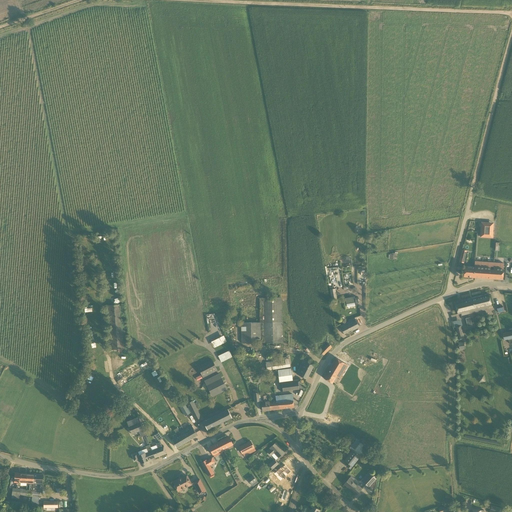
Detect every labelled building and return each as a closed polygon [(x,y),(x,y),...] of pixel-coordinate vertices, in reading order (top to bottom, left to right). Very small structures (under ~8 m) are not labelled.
[(475,267),(474,277),(480,278),(483,278),(484,262),(475,261),(474,267),(475,267)] [(484,262),(483,278),(490,279),(492,279),(493,279),(494,263),(484,262)] [(494,263),(493,279),(498,279),(501,279),(502,280),(503,264),(494,263)] [(464,266),(463,277),(474,277),(475,267),(474,267),(464,266)] [(489,295),(472,299),(475,312),(480,311),(480,307),(486,306),(486,308),(492,307),(489,295)] [(241,343),(282,343),(282,298),(259,298),(260,322),(241,323),(241,343)] [(475,312),(472,299),(455,303),(458,314),(461,313),(461,312),(469,310),(470,314),(475,312)] [(124,349),(120,304),(108,305),(111,350),(118,350),(118,352),(122,352),(122,349),(124,349)] [(344,335),(352,330),(359,327),(355,319),(344,325),(344,324),(340,326),(344,335)] [(455,327),(458,339),(464,338),(461,326),(455,327)] [(214,348),(226,341),(223,334),(210,340),(210,342),(211,342),(214,348)] [(317,352),(321,357),(332,347),(327,342),(317,352)] [(229,351),(218,356),(221,363),(232,357),(229,351)] [(150,353),(149,354),(115,374),(119,381),(117,382),(120,387),(121,386),(122,386),(157,365),(150,353)] [(327,373),(324,378),(332,383),(336,377),(336,376),(339,378),(347,365),(340,361),(336,358),(333,364),(327,373)] [(203,378),(217,370),(212,359),(197,366),(203,378)] [(276,360),(266,362),(267,370),(278,369),(290,367),(289,359),(276,360)] [(306,361),(299,375),(307,379),(314,365),(306,361)] [(280,391),(297,389),(302,389),(301,380),(301,379),(293,380),(291,368),(278,370),(280,385),(279,385),(280,388),(280,387),(280,391)] [(219,373),(204,381),(212,395),(226,388),(222,379),(219,373)] [(334,392),(338,393),(390,410),(392,402),(336,385),(334,392)] [(269,401),(270,410),(294,407),(292,395),(287,395),(277,396),(277,399),(276,399),(276,400),(269,401)] [(269,401),(266,402),(266,396),(261,396),(262,402),(261,402),(262,411),(270,410),(269,401)] [(191,402),(187,404),(196,421),(200,419),(191,402)] [(185,405),(180,407),(185,416),(190,413),(187,408),(185,405)] [(165,407),(155,414),(163,423),(172,416),(165,407)] [(209,419),(203,422),(205,426),(207,431),(232,418),(229,414),(227,410),(225,411),(222,413),(214,416),(209,419)] [(328,413),(325,423),(339,428),(342,418),(328,413)] [(140,422),(128,426),(131,434),(143,430),(140,422)] [(178,437),(172,440),(174,444),(176,448),(197,436),(195,431),(191,425),(184,428),(184,429),(183,430),(182,429),(179,432),(177,428),(174,430),(178,437)] [(163,438),(158,432),(154,435),(159,441),(163,438)] [(222,450),(233,445),(229,437),(218,442),(222,450)] [(251,441),(239,447),(242,454),(254,448),(251,441)] [(150,447),(155,458),(166,453),(164,446),(162,446),(160,442),(156,443),(157,445),(150,447)] [(213,455),(222,450),(218,442),(209,447),(213,455)] [(350,469),(353,465),(360,457),(367,448),(360,442),(352,451),(352,450),(344,460),(348,464),(346,466),(350,469)] [(278,457),(284,452),(275,443),(270,448),(271,449),(268,452),(270,455),(274,452),(278,457)] [(136,454),(132,455),(134,461),(139,459),(141,463),(155,458),(150,447),(149,445),(145,446),(148,452),(145,453),(137,456),(136,454)] [(206,459),(200,462),(208,476),(214,473),(210,465),(215,462),(212,457),(207,460),(206,459)] [(268,465),(272,469),(278,464),(274,460),(268,465)] [(218,474),(223,471),(218,463),(213,465),(218,474)] [(281,466),(274,473),(280,481),(284,478),(285,479),(286,478),(285,476),(291,471),(285,464),(282,467),(281,466)] [(362,481),(368,487),(375,489),(376,479),(370,473),(362,481)] [(39,491),(40,484),(43,484),(43,475),(33,474),(33,483),(32,490),(39,491)] [(191,484),(187,476),(184,478),(183,476),(173,481),(178,491),(191,484)] [(350,476),(347,480),(344,484),(356,495),(359,491),(362,488),(356,483),(355,485),(352,482),(354,479),(350,476)] [(194,482),(200,494),(205,491),(199,479),(194,482)] [(32,490),(32,496),(31,505),(38,506),(39,497),(40,492),(39,491),(32,490)]
